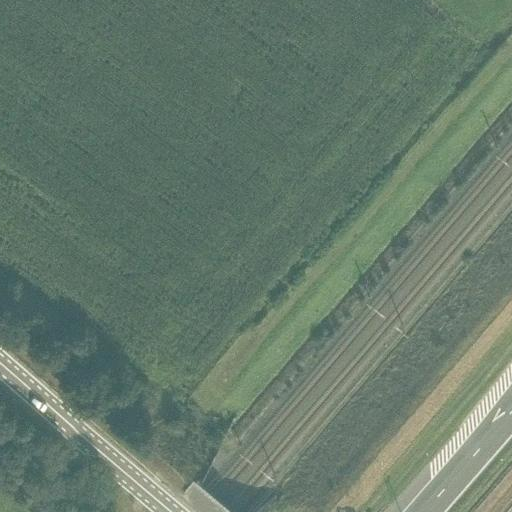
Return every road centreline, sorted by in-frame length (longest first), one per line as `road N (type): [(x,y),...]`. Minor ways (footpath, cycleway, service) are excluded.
road 1 (tertiary): [(167,511),(0,364)]
road 2 (motorway): [(511,403),(416,511)]
